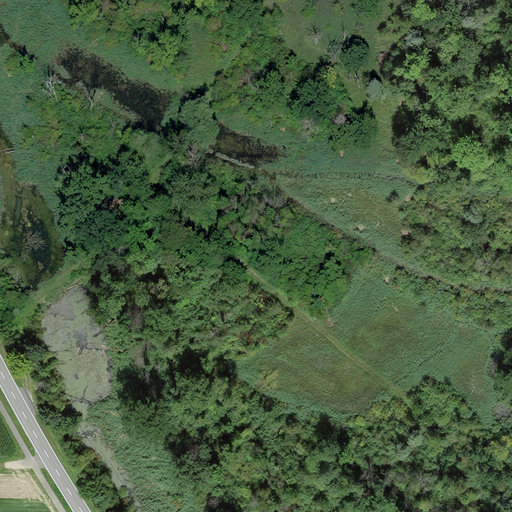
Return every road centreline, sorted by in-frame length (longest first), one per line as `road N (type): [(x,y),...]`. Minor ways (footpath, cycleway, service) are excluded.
road 1 (track): [(389,392),(156,185),(24,315),(29,391),(18,404)]
road 2 (tertiary): [(82,511),(0,368)]
